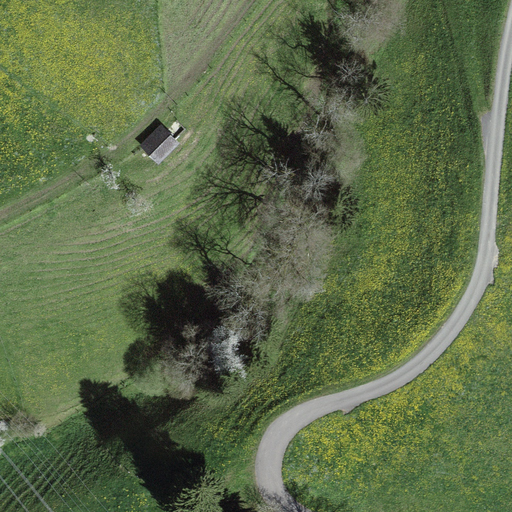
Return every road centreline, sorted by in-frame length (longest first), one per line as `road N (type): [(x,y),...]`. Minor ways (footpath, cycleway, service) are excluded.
road 1 (unclassified): [(292,511),(276,496),(268,468),(284,427),(407,372),(442,341),(476,288),(511,27)]
road 2 (track): [(258,0),(205,69),(133,134),(0,213)]
